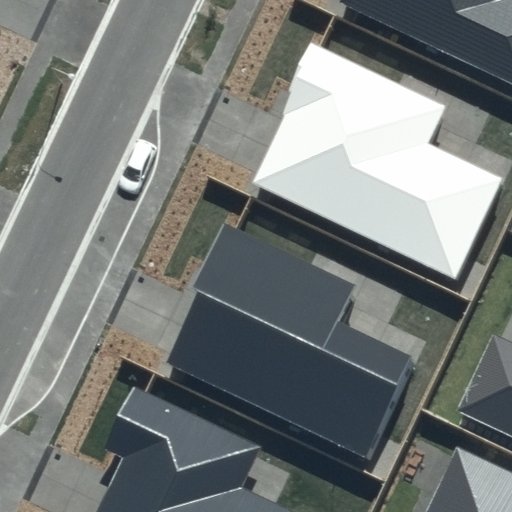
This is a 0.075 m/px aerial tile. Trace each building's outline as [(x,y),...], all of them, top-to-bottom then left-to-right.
[(114,0),(100,30),(196,75),(230,0),(114,0)] [(511,0),(338,0),(337,3),(511,85),(511,0)] [(446,107),(311,45),(247,181),(457,279),(505,178),(430,142),(446,107)] [(355,286),(226,226),(163,360),(365,454),(411,355),(338,322),(355,286)] [(511,341),(493,333),(456,411),(511,437),(511,341)] [(262,445),(134,385),(104,448),(122,457),(96,511),(294,511),(242,487),(262,445)] [(511,511),(511,471),(457,446),(425,511),(511,511)]
